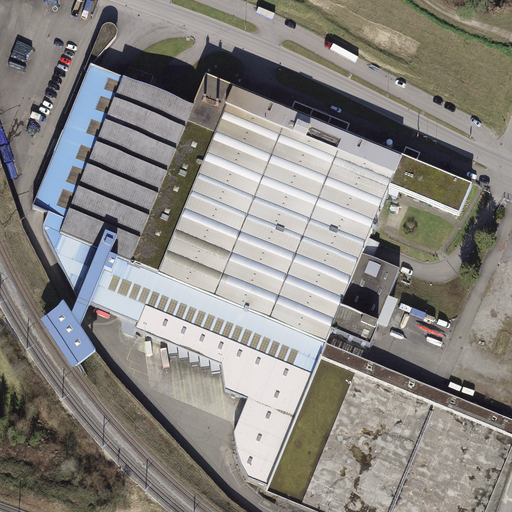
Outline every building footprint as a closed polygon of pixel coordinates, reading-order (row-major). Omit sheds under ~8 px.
[(105,30),(99,44),(106,46),(114,37),(115,35),(115,31),(113,29),(110,28),(107,28),(105,30)] [(194,110),(91,68),(33,209),(49,216),(43,228),(44,234),(78,300),(79,301),(91,306),(110,314),(117,298),(145,309),(136,332),(222,367),(225,392),(248,401),(234,434),(237,453),(242,467),(248,480),(268,487),(267,490),(319,511),(485,511),(511,446),(511,421),(326,345),(331,332),(371,348),(377,332),(376,331),(378,325),(400,272),(373,261),(376,253),(379,245),(369,240),(388,194),(397,198),(400,192),(460,217),(472,187),(206,78),(195,107),(194,110)] [(145,309),(117,298),(110,314),(121,318),(123,335),(133,339),(136,332),(145,309)] [(91,306),(79,301),(72,318),(81,331),(91,306)] [(46,318),(77,366),(96,354),(81,331),(72,318),(64,306),(46,318)]
